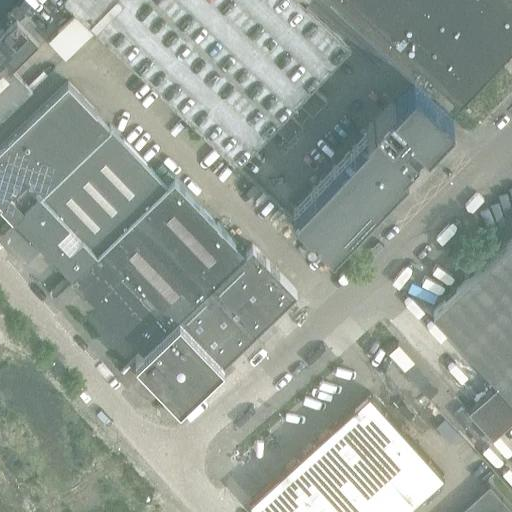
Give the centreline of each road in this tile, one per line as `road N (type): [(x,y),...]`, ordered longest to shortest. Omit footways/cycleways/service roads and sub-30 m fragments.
road 1 (unclassified): [(165,461),(511,121)]
road 2 (unknown): [(333,304),(446,452),(451,472),(420,511)]
road 3 (unclassified): [(165,461),(0,274)]
